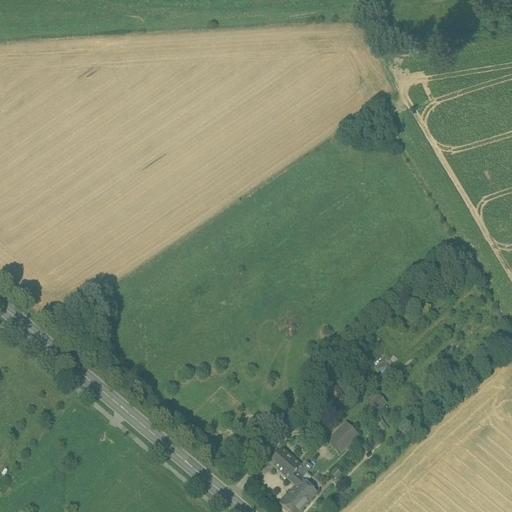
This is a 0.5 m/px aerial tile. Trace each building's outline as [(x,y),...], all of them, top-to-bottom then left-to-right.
[(368,420),(387,403),(378,393),(359,410),(368,420)] [(330,412),(333,419),(342,415),(339,408),(330,412)] [(347,422),(328,440),(340,452),(358,434),(347,422)] [(262,426),(257,431),(265,440),(271,435),(262,426)] [(301,506),(296,511),(300,511),(315,494),(301,483),(295,478),(302,469),(281,452),(268,468),(292,487),(286,494),(301,506)] [(309,474),(302,469),(295,478),(301,483),(309,474)] [(286,494),(277,506),(284,511),(296,511),(301,506),(286,494)]
